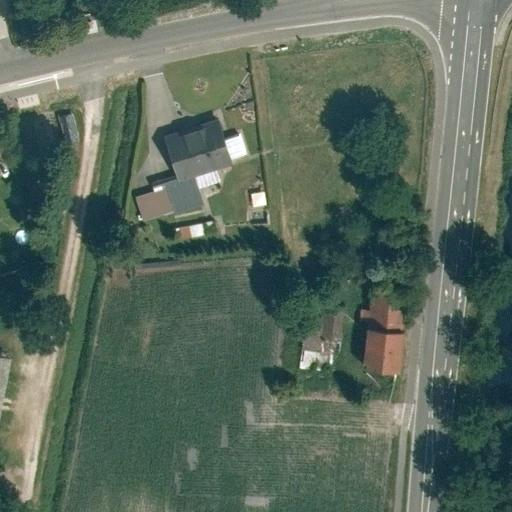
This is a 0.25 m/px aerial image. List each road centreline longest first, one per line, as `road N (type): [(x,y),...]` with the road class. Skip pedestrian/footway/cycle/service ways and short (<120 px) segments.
road 1 (tertiary): [(421,511),(470,0)]
road 2 (track): [(20,511),(95,100),(82,59)]
road 3 (residential): [(0,78),(340,2)]
